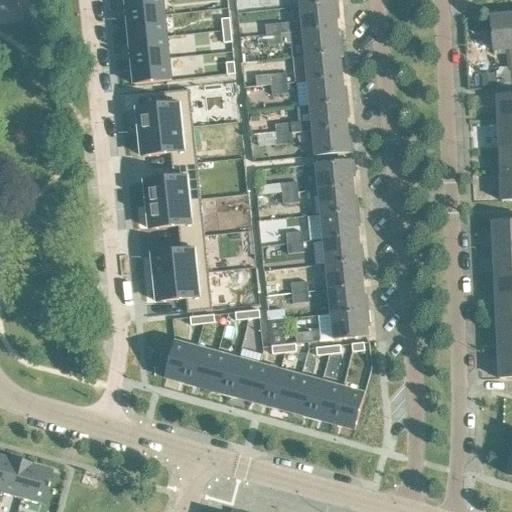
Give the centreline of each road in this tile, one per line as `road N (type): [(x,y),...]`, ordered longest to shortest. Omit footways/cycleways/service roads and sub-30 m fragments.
road 1 (residential): [(377,0),(416,385),(408,511)]
road 2 (residential): [(452,511),(458,381),(441,0)]
road 3 (residential): [(105,427),(121,342),(90,0)]
road 4 (residential): [(402,511),(201,454)]
